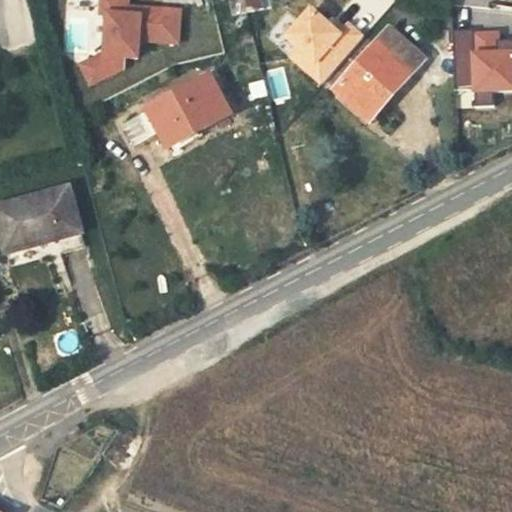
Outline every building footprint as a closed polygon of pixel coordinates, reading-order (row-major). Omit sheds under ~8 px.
[(182,45),(184,12),(144,10),(143,18),(130,18),(131,0),(105,0),(105,18),(111,18),(110,57),(86,69),(97,87),(128,72),(129,60),(143,61),(143,43),(182,45)] [(229,0),(235,21),(249,18),(265,14),(261,0),(229,0)] [(322,83),(363,35),(348,22),(339,32),(311,7),(287,35),(300,47),(292,57),(322,83)] [(338,90),(372,120),(410,76),(412,77),(425,62),(389,31),(338,90)] [(476,34),(455,35),(458,88),(478,87),(479,109),(498,108),(497,95),(511,94),(511,44),(500,45),(500,58),(478,59),(476,34)] [(171,128),(180,144),(236,114),(215,76),(144,115),(155,136),(171,128)] [(0,201),(0,202),(12,248),(66,233),(69,245),(90,240),(74,181),(0,201)] [(81,432),(77,425),(60,433),(63,440),(81,432)]
